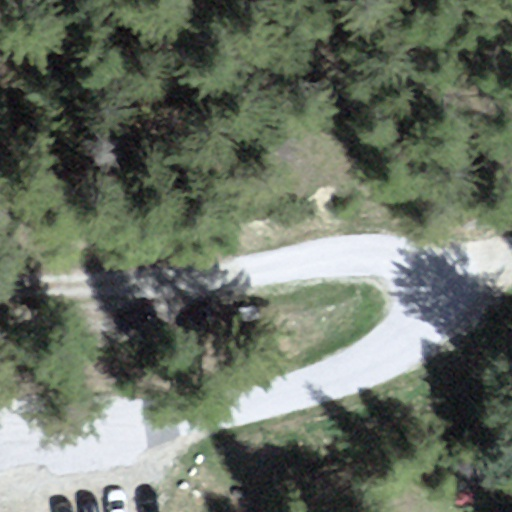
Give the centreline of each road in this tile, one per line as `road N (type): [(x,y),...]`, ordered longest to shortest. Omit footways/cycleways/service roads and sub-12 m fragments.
road 1 (track): [(0,291),(193,280),(365,251),(416,257),(429,287),(511,253)]
road 2 (unclassified): [(0,418),(214,410),(323,386),(399,348),(422,321),(429,287)]
road 3 (track): [(110,415),(203,511)]
